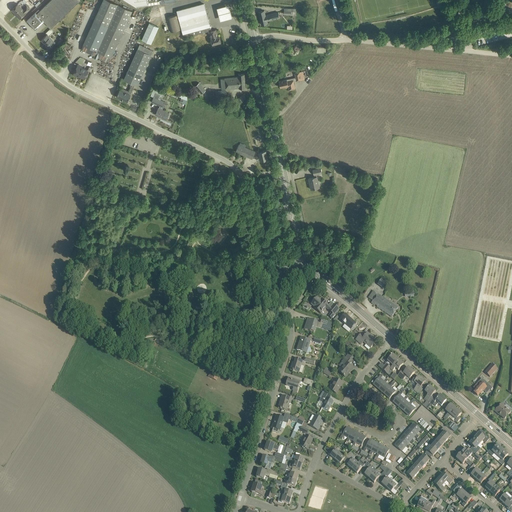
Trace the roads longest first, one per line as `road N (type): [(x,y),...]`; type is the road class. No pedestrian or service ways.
road 1 (unclassified): [(276,277),(232,167),(66,84),(0,18)]
road 2 (unclassified): [(511,55),(252,37)]
road 3 (tertiary): [(307,261),(252,37)]
road 4 (residential): [(239,498),(289,340),(276,277)]
road 5 (residential): [(357,381),(401,420),(384,440),(338,415)]
